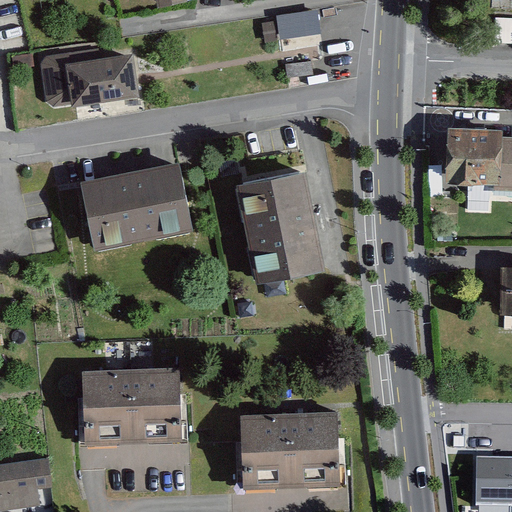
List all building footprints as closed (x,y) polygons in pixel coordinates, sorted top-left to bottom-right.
[(277,10),(278,33),(320,28),(317,7),(277,10)] [(511,19),(496,18),(495,44),(511,44),(511,19)] [(122,42),(37,55),(45,103),(130,90),(122,42)] [(492,129),(436,127),(434,181),(490,183),(491,137),(492,129)] [(511,189),(511,137),(491,137),(490,183),(490,189),(511,189)] [(169,161),(72,180),(87,252),(183,232),(169,161)] [(297,170),(228,184),(249,285),(317,271),(297,170)] [(511,266),(496,265),(493,315),(511,316),(511,266)] [(172,366),(73,368),(74,444),(174,442),(172,366)] [(330,412),(231,413),(232,485),(331,484),(330,412)] [(39,451),(0,457),(0,507),(47,500),(39,451)] [(511,456),(476,456),(475,500),(511,501),(511,456)]
